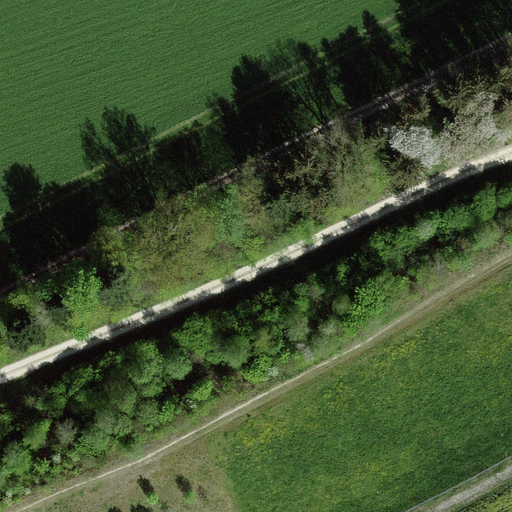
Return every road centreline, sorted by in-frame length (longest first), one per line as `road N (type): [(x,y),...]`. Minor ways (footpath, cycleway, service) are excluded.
road 1 (track): [(511,41),(0,289)]
road 2 (track): [(0,373),(213,286),(511,147)]
